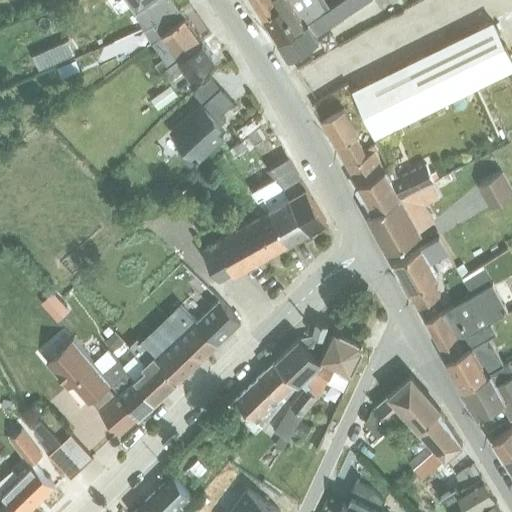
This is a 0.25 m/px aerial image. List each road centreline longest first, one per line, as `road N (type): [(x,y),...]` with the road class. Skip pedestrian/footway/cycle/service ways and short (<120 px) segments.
road 1 (tertiary): [(86,511),(371,238)]
road 2 (tertiary): [(371,238),(223,0)]
road 3 (unclassified): [(416,333),(383,365),(310,511)]
road 4 (residential): [(511,485),(416,333)]
